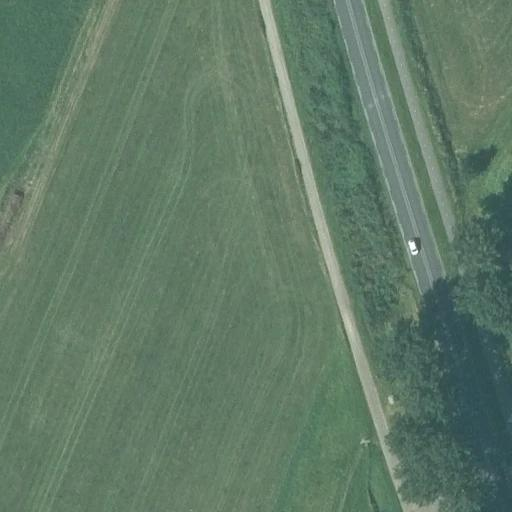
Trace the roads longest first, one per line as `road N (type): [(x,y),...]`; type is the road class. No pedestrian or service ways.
road 1 (unclassified): [(408,511),(329,253),(267,0)]
road 2 (primary): [(497,493),(350,0)]
road 3 (track): [(110,0),(0,276)]
